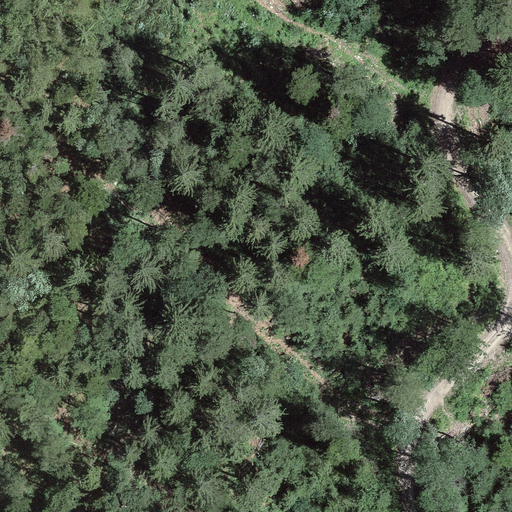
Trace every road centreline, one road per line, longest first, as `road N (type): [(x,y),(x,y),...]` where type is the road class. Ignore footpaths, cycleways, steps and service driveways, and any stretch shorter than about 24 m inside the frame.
road 1 (track): [(511,252),(456,163),(444,128),(459,67),(511,33)]
road 2 (track): [(409,511),(408,454),(420,420),(490,343),(511,305)]
